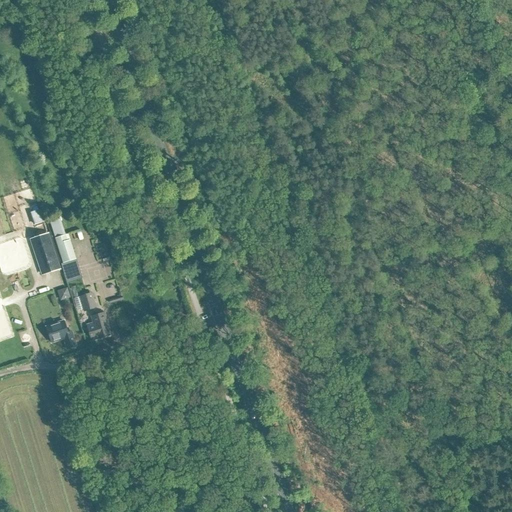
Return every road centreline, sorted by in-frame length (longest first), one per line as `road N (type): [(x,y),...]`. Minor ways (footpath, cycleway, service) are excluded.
road 1 (secondary): [(288,511),(109,0)]
road 2 (track): [(0,377),(200,322)]
